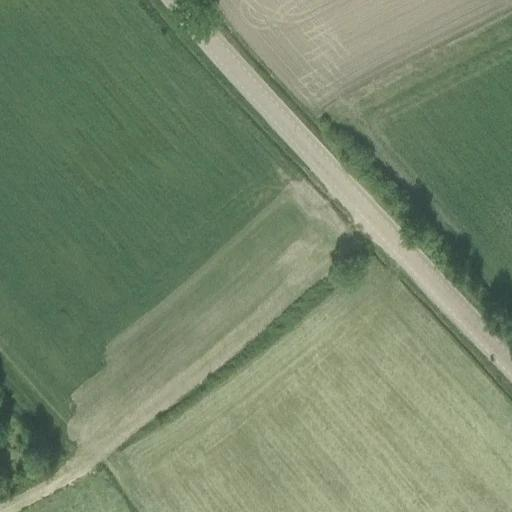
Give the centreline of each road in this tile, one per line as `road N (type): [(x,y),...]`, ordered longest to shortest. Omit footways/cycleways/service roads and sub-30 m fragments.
road 1 (tertiary): [(511,367),(174,0)]
road 2 (track): [(380,228),(334,254),(94,456)]
